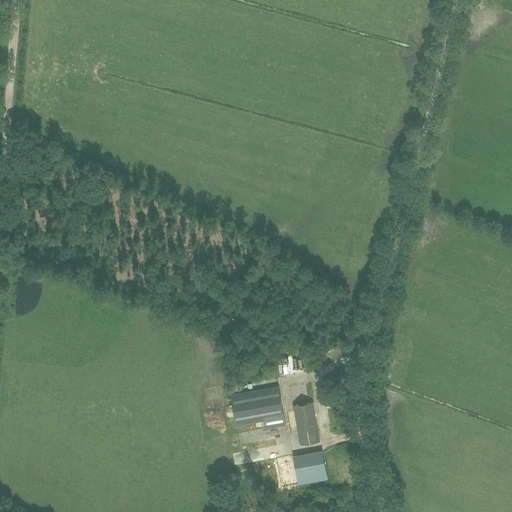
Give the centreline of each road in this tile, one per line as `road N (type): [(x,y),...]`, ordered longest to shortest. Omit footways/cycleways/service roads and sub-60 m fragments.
road 1 (track): [(383,511),(364,435),(367,371),(458,0)]
road 2 (track): [(0,187),(15,0)]
